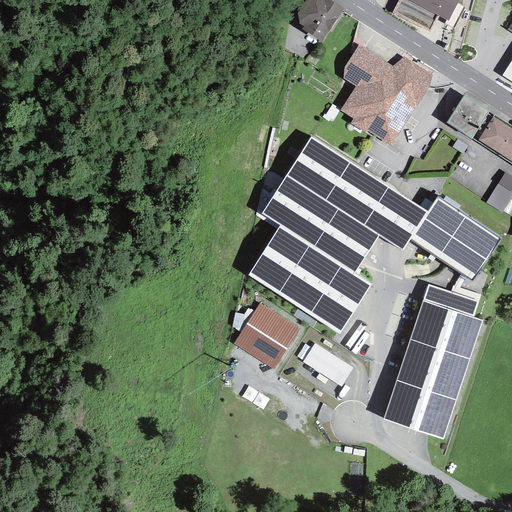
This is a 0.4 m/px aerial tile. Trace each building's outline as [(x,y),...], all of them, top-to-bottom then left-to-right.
[(322,43),(344,9),(332,1),(330,0),(305,0),(297,13),(298,21),(300,21),(298,23),(303,27),(302,29),(322,43)] [(428,32),(438,16),(409,0),(399,0),(394,13),(428,32)] [(409,0),(438,16),(448,21),(458,0),(409,0)] [(350,124),(366,133),(368,131),(391,146),(430,86),(432,75),(404,57),(393,66),(359,45),(345,68),(344,79),(356,86),(340,111),(354,119),(350,124)] [(511,60),(503,76),(511,82),(511,60)] [(464,95),(446,123),(471,139),(472,139),(511,164),(511,129),(493,117),(487,114),(489,112),(464,95)] [(428,212),(311,136),(261,214),(280,225),(248,275),(339,334),(371,284),(355,273),(379,235),(402,251),(410,239),(428,212)] [(462,154),(468,146),(457,139),(452,147),(462,154)] [(503,212),(511,197),(511,175),(506,172),(486,203),(503,212)] [(443,200),(438,196),(428,212),(410,239),(472,281),(500,239),(458,210),(443,200)] [(458,210),(460,206),(446,196),(443,200),(458,210)] [(479,302),(428,284),(383,419),(445,439),(482,320),(473,317),(479,302)] [(299,329),(260,303),(233,344),(273,370),(299,329)] [(353,368),(315,343),(311,349),(303,361),(302,362),(341,386),(353,368)] [(297,356),(303,361),(311,349),(304,344),(297,356)] [(250,382),(243,393),(264,407),(271,396),(250,382)]
